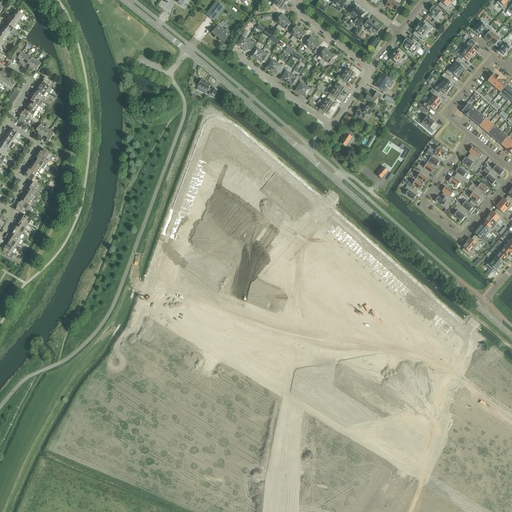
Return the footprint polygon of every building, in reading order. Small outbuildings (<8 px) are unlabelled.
[(282,7),(285,3),(279,0),(273,0),(275,1),(273,4),(273,5),(272,7),(277,10),(279,8),(281,9),(282,10),(283,8),(282,7)] [(334,0),(332,3),(335,5),(335,6),(336,7),(335,9),(340,12),(346,2),(342,0),(334,0)] [(401,1),(398,0),(386,0),(385,2),(387,3),(385,6),(395,12),(401,1)] [(448,8),(452,4),(446,0),(439,0),(439,1),(441,3),(438,5),(447,12),(449,9),(448,8)] [(504,11),(506,8),(506,7),(510,2),(508,1),(508,0),(499,0),(498,2),(498,1),(498,2),(497,3),(501,7),(501,8),(504,11)] [(216,3),(206,15),(214,22),(224,9),(216,3)] [(321,4),(318,8),(325,12),(327,8),(321,4)] [(428,15),(437,22),(439,19),(438,19),(442,14),(433,6),(429,12),(430,13),(428,15)] [(355,7),(349,15),(355,20),(353,23),(358,27),(362,22),(363,21),(360,18),(364,14),(355,7)] [(10,13),(22,21),(20,20),(23,16),(16,11),(15,13),(11,11),(10,13)] [(12,18),(10,20),(17,25),(20,21),(22,22),(22,21),(10,13),(8,15),(12,18)] [(279,25),(275,29),(277,30),(286,19),(283,17),(284,16),(282,14),(281,16),(281,15),(280,18),(277,16),(273,21),(276,22),(276,23),(279,25)] [(286,19),(277,30),(279,32),(282,28),(285,30),(288,32),(292,27),(289,25),(291,23),(292,22),(290,20),(289,22),(286,19)] [(376,35),(381,28),(378,26),(378,25),(373,21),(372,21),(369,19),(363,26),(367,28),(366,29),(371,33),(372,33),(376,35)] [(4,22),(16,31),(17,30),(14,29),(17,25),(10,20),(9,23),(5,20),(4,22)] [(417,27),(426,34),(429,30),(430,31),(433,28),(424,21),(422,24),(421,22),(417,27)] [(480,33),(482,35),(489,27),(487,25),(486,25),(481,21),(478,25),(478,24),(475,27),(476,27),(474,30),(479,35),(480,33)] [(3,29),(11,34),(14,30),(16,31),(4,22),(2,25),(6,27),(4,29),(3,29)] [(224,42),(223,43),(224,43),(230,35),(228,34),(230,32),(226,29),(225,31),(218,26),(212,34),(213,34),(217,37),(219,39),(224,42)] [(290,40),(292,42),(300,31),(298,29),(299,27),(296,26),(296,27),(294,29),(292,27),(288,32),(290,34),(293,36),(290,40)] [(423,38),(426,34),(417,27),(414,31),(415,32),(413,35),(421,42),(424,39),(423,38)] [(489,27),(482,35),(485,37),(484,39),(488,43),(496,34),(492,30),(492,29),(489,27)] [(0,32),(9,39),(8,37),(10,33),(11,34),(3,29),(2,31),(0,29),(0,32)] [(237,44),(237,45),(238,46),(239,47),(240,48),(242,49),(247,40),(244,38),(248,32),(245,31),(241,39),(237,44)] [(300,31),(292,42),(294,43),(297,39),(300,42),(302,43),(306,38),(304,37),(305,35),(306,33),(304,32),(303,33),(300,31)] [(0,39),(4,42),(7,38),(9,39),(0,32),(0,39)] [(358,34),(355,38),(361,44),(364,40),(358,34)] [(496,34),(488,43),(493,47),(495,46),(497,47),(501,42),(499,40),(501,38),(496,34)] [(272,36),(269,40),(277,45),(279,40),(272,36)] [(304,45),(307,48),(304,52),(306,53),(315,42),(312,40),(313,39),(311,37),(310,38),(308,40),(306,38),(302,43),(304,45)] [(374,37),(368,45),(373,49),(379,41),(374,37)] [(402,44),(405,47),(404,47),(407,50),(408,49),(411,52),(415,47),(416,48),(418,45),(410,38),(408,40),(407,39),(402,44)] [(501,42),(497,47),(499,49),(498,51),(499,52),(503,55),(511,47),(506,43),(507,42),(504,39),(501,42)] [(247,40),(242,49),(244,50),(245,51),(247,51),(248,51),(249,50),(251,51),(256,43),(254,41),(253,42),(251,42),(247,40)] [(471,40),(463,49),(472,57),(475,53),(475,52),(471,49),(475,44),(471,40)] [(315,42),(306,53),(308,55),(311,51),(314,53),(316,55),(320,50),(318,48),(320,46),(321,45),(318,43),(318,44),(315,42)] [(252,56),(253,57),(254,59),(255,59),(256,60),(257,61),(262,52),(258,50),(258,48),(258,47),(256,45),(250,54),(253,55),(252,56)] [(15,58),(18,60),(22,53),(18,50),(19,48),(18,49),(10,60),(13,62),(15,58)] [(319,63),(320,64),(329,53),(326,51),(327,50),(325,49),(324,50),(323,52),(320,50),(316,55),(319,57),(322,59),(319,63)] [(390,58),(396,63),(397,62),(399,63),(402,60),(403,61),(407,56),(399,49),(396,52),(396,51),(390,58)] [(456,51),(454,54),(462,60),(464,58),(468,61),(472,57),(463,49),(459,53),(456,51)] [(262,52),(257,61),(258,62),(260,62),(261,63),(263,63),(263,62),(265,63),(271,54),(268,53),(266,54),(262,52)] [(22,53),(18,60),(20,61),(18,65),(20,66),(28,54),(28,53),(26,55),(22,53)] [(329,53),(320,64),(322,66),(326,62),(328,64),(329,64),(331,66),(335,61),(333,59),(334,57),(335,56),(333,55),(332,56),(329,53)] [(28,54),(20,66),(22,68),(25,64),(27,65),(32,58),(28,55),(28,54)] [(267,68),(266,68),(267,69),(268,70),(270,71),(271,72),(277,63),(273,61),(273,59),(273,58),(270,57),(265,65),(267,67),(267,68)] [(32,58),(27,65),(27,66),(28,64),(30,66),(27,69),(30,71),(38,59),(37,58),(36,60),(32,58)] [(38,59),(30,71),(32,73),(34,69),(37,70),(41,64),(37,61),(38,59)] [(451,66),(460,73),(461,73),(463,70),(464,69),(460,65),(462,63),(457,59),(451,66)] [(277,63),(271,72),(273,73),(274,74),(276,74),(277,74),(278,73),(280,74),(285,66),(283,64),(282,65),(280,65),(277,63)] [(339,71),(350,79),(353,76),(354,76),(355,74),(354,74),(354,73),(352,72),(354,70),(348,66),(347,69),(347,68),(344,72),(340,69),(339,71)] [(456,78),(460,73),(451,66),(445,73),(450,77),(452,74),(456,78)] [(281,79),(282,81),(283,82),(284,83),(286,84),(291,75),(288,73),(287,71),(288,70),(285,68),(280,77),(282,78),(281,79)] [(414,72),(412,70),(410,69),(406,74),(404,76),(408,79),(414,72)] [(340,79),(338,81),(343,85),(345,82),(347,84),(348,85),(350,82),(349,82),(350,79),(339,71),(337,73),(342,76),(340,79)] [(384,93),(387,87),(389,88),(390,88),(393,84),(393,82),(391,81),(391,80),(381,74),(374,86),(384,93)] [(443,78),(440,82),(449,90),(451,88),(453,85),(449,82),(451,80),(446,75),(444,74),(442,76),(443,78)] [(487,82),(491,85),(498,77),(496,75),(496,76),(494,74),(487,82)] [(291,75),(286,84),(288,85),(289,85),(290,86),(292,86),(293,85),(295,86),(300,77),(297,76),(297,77),(295,77),(291,75)] [(6,78),(2,85),(6,88),(5,90),(13,78),(11,76),(8,80),(6,78)] [(44,81),(42,83),(50,88),(52,84),(54,85),(54,84),(53,83),(42,76),(40,79),(44,81)] [(498,77),(491,85),(496,89),(502,82),(500,80),(501,80),(498,77)] [(13,78),(5,90),(7,89),(11,91),(15,84),(13,83),(15,79),(13,78)] [(201,80),(198,87),(208,92),(208,91),(210,92),(209,93),(212,95),(211,96),(214,98),(217,91),(212,88),(211,90),(209,89),(211,85),(201,80)] [(296,91),(297,92),(298,93),(299,94),(300,95),(306,86),(302,84),(302,82),(302,81),(300,80),(294,88),(297,90),(296,91)] [(329,86),(340,94),(342,91),(344,92),(345,90),(344,89),(342,87),(343,85),(338,81),(336,84),(334,87),(330,84),(329,86)] [(440,82),(434,89),(439,93),(441,91),(445,94),(447,92),(447,93),(449,90),(440,82)] [(502,82),(496,89),(500,93),(507,85),(502,82)] [(48,92),(47,93),(48,94),(48,93),(49,93),(52,89),(50,88),(42,83),(41,85),(37,83),(36,85),(46,92),(47,92),(48,92)] [(38,90),(36,92),(43,97),(46,92),(47,93),(48,92),(47,92),(46,92),(36,85),(34,88),(38,90)] [(500,93),(499,95),(503,98),(511,89),(507,85),(500,93)] [(306,86),(300,95),(302,96),(304,97),(305,97),(307,98),(307,97),(307,96),(309,98),(315,89),(312,87),(311,88),(310,89),(306,86)] [(330,94),(328,97),(333,100),(335,98),(337,99),(338,100),(340,98),(338,97),(340,94),(329,86),(327,88),(332,91),(330,94)] [(511,89),(503,98),(507,102),(509,100),(511,96),(511,89)] [(380,99),(381,96),(373,91),(371,95),(368,94),(365,100),(373,105),(377,98),(380,99)] [(41,101),(43,97),(36,92),(35,94),(31,92),(30,94),(41,101)] [(428,99),(437,107),(438,106),(441,103),(440,103),(441,102),(437,99),(439,96),(434,92),(432,94),(432,95),(428,99)] [(30,101),(32,103),(32,102),(38,106),(39,107),(40,107),(42,103),(43,103),(44,103),(43,102),(42,102),(41,101),(30,94),(28,93),(27,95),(28,96),(32,99),(30,101)] [(386,96),(384,99),(386,101),(385,102),(389,104),(390,103),(393,105),(395,102),(386,96)] [(319,101),(330,109),(332,106),(333,107),(335,105),(334,104),(332,103),(333,100),(328,97),(326,99),(324,102),(320,99),(319,101)] [(434,111),(437,107),(428,99),(425,103),(422,106),(427,110),(430,108),(434,111)] [(319,110),(318,112),(323,115),(325,113),(327,114),(328,115),(330,113),(328,112),(330,109),(319,101),(317,104),(321,106),(319,109),(319,110)] [(36,111),(39,107),(38,106),(32,102),(32,103),(31,105),(27,102),(26,104),(36,111)] [(28,109),(26,111),(32,115),(31,115),(33,116),(35,117),(38,113),(38,112),(36,111),(26,104),(24,107),(28,109)] [(472,108),(468,104),(462,112),(464,114),(463,114),(466,116),(472,108)] [(356,115),(354,117),(362,122),(367,114),(369,115),(372,111),(364,106),(361,110),(359,108),(358,109),(357,109),(356,111),(357,112),(355,114),(356,115)] [(466,116),(468,118),(470,119),(477,112),(472,108),(466,116)] [(30,120),(29,120),(30,121),(31,120),(29,119),(31,115),(32,115),(26,111),(25,110),(23,113),(20,110),(18,113),(29,119),(30,120)] [(477,112),(470,119),(475,123),(481,115),(477,112)] [(26,124),(28,120),(29,120),(30,120),(29,119),(18,113),(17,115),(20,117),(19,119),(26,124)] [(481,115),(475,123),(479,127),(485,119),(481,115)] [(348,127),(353,120),(347,116),(343,123),(348,127)] [(423,122),(421,124),(424,127),(432,134),(434,130),(438,126),(434,123),(435,123),(431,120),(428,117),(427,117),(423,122)] [(485,119),(479,127),(483,130),(490,123),(485,119)] [(490,123),(483,130),(488,134),(494,126),(490,123)] [(36,136),(38,138),(46,125),(45,127),(40,124),(36,131),(38,133),(36,136)] [(46,125),(38,138),(40,139),(43,136),(45,137),(50,130),(46,128),(47,126),(46,125)] [(494,126),(488,134),(492,138),(498,130),(494,126)] [(5,132),(15,139),(19,134),(12,129),(10,132),(5,128),(4,130),(5,131),(5,132)] [(50,130),(45,137),(47,139),(45,142),(47,144),(54,133),(56,132),(55,131),(54,133),(50,130)] [(345,147),(346,146),(350,149),(358,137),(347,130),(344,136),(342,140),(343,140),(340,144),(345,147)] [(498,130),(492,138),(496,141),(503,134),(498,130)] [(7,136),(6,139),(12,143),(13,143),(15,139),(5,132),(3,134),(7,136)] [(503,134),(496,141),(501,145),(507,138),(503,134)] [(0,141),(9,148),(9,147),(11,149),(14,144),(13,143),(12,143),(6,139),(4,141),(0,137),(0,141)] [(507,138),(501,145),(505,149),(511,141),(507,138)] [(0,144),(1,145),(0,146),(0,147),(6,152),(9,148),(0,141),(0,144)] [(428,151),(439,159),(441,156),(443,157),(446,153),(441,149),(438,147),(436,146),(433,150),(430,148),(428,151)] [(470,154),(468,156),(480,164),(482,161),(479,159),(482,155),(472,148),(469,153),(470,154)] [(48,160),(49,160),(52,156),(43,149),(41,152),(37,149),(36,151),(46,158),(47,158),(48,159),(47,159),(48,160)] [(36,159),(38,160),(43,163),(44,163),(44,162),(46,164),(49,160),(48,160),(47,159),(48,159),(47,158),(46,158),(36,151),(34,154),(38,156),(36,159)] [(438,161),(439,159),(428,151),(426,154),(429,156),(426,160),(436,167),(439,162),(438,161)] [(478,167),(480,164),(468,156),(467,159),(465,158),(462,163),(472,169),(475,165),(478,167)] [(33,160),(32,162),(42,169),(44,170),(47,165),(45,164),(44,163),(43,163),(38,160),(36,162),(33,160)] [(34,166),(32,169),(37,172),(39,173),(42,169),(32,162),(30,164),(34,166)] [(416,168),(418,169),(428,176),(430,173),(431,174),(435,169),(424,162),(422,167),(418,165),(416,168)] [(485,168),(496,178),(498,175),(500,176),(503,172),(494,164),(491,168),(488,165),(485,168)] [(381,179),(388,171),(383,167),(378,172),(379,173),(376,175),(381,179)] [(457,173),(455,176),(467,184),(469,181),(466,179),(468,174),(458,167),(455,172),(457,173)] [(24,170),(36,178),(37,177),(35,176),(37,172),(32,169),(31,168),(29,170),(25,168),(24,170)] [(494,180),(496,178),(485,168),(483,171),(486,174),(483,178),(492,186),(496,181),(494,180)] [(426,178),(428,176),(418,169),(416,172),(418,173),(415,178),(424,184),(428,179),(426,178)] [(26,174),(25,177),(31,181),(34,177),(36,178),(24,170),(22,172),(26,174)] [(467,184),(455,176),(453,178),(452,177),(448,182),(456,188),(459,183),(462,185),(464,183),(467,184)] [(407,186),(416,192),(418,190),(420,191),(423,186),(413,180),(411,184),(409,183),(407,186)] [(470,186),(481,196),(483,193),(484,195),(488,190),(479,182),(475,186),(472,184),(470,186)] [(28,183),(27,185),(37,192),(39,193),(42,188),(40,187),(34,183),(32,185),(28,183)] [(27,185),(25,188),(29,190),(27,193),(29,193),(34,197),(35,196),(37,192),(27,185)] [(415,195),(416,192),(407,186),(405,189),(406,190),(403,194),(413,201),(416,196),(415,195)] [(479,198),(481,196),(470,186),(468,189),(471,192),(467,196),(476,204),(480,199),(479,198)] [(443,193),(441,195),(453,204),(453,203),(452,202),(451,202),(453,199),(450,197),(453,193),(445,187),(442,192),(443,193)] [(24,193),(22,195),(33,202),(36,197),(35,196),(34,197),(29,193),(28,195),(24,193)] [(22,195),(21,197),(25,200),(23,202),(28,206),(30,207),(33,202),(22,195)] [(451,207),(453,204),(441,195),(440,198),(438,197),(435,202),(445,209),(448,204),(451,207)] [(503,199),(499,203),(508,211),(511,207),(511,202),(506,198),(504,200),(503,199)] [(455,204),(465,214),(467,212),(469,213),(473,208),(463,200),(460,204),(457,202),(455,204)] [(16,201),(15,203),(25,210),(26,210),(26,211),(28,212),(31,208),(30,207),(28,206),(23,202),(22,201),(20,204),(16,201)] [(14,205),(17,208),(16,210),(19,213),(23,215),(25,211),(26,211),(26,210),(25,210),(15,203),(14,205)] [(497,209),(495,211),(503,218),(500,215),(502,213),(504,215),(508,211),(499,203),(496,208),(497,209)] [(463,216),(465,214),(455,204),(454,205),(456,207),(454,209),(457,211),(454,216),(461,222),(465,217),(463,216)] [(492,212),(488,216),(497,224),(500,220),(501,221),(503,218),(495,211),(493,213),(492,212)] [(19,216),(18,218),(30,227),(30,226),(29,225),(31,220),(25,216),(23,218),(19,216)] [(486,222),(484,224),(492,231),(493,231),(494,228),(497,224),(488,216),(484,221),(486,222)] [(18,218),(16,221),(20,223),(18,225),(25,230),(28,226),(30,227),(18,218)] [(13,225),(12,227),(22,234),(24,236),(24,235),(23,234),(25,230),(18,225),(17,228),(13,225)] [(480,226),(477,230),(486,237),(489,233),(490,234),(492,231),(484,225),(482,227),(480,225),(480,226)] [(325,244),(321,299),(334,299),(336,245),(339,242),(345,247),(344,249),(376,276),(379,273),(385,266),(386,266),(340,226),(338,228),(337,227),(333,231),(335,232),(332,235),(332,236),(328,241),(327,244),(325,244)] [(12,227),(10,230),(14,232),(12,234),(14,236),(14,235),(19,239),(19,238),(21,240),(24,236),(22,234),(12,227)] [(481,244),(483,242),(482,241),(486,237),(477,230),(474,233),(473,234),(475,235),(473,237),(481,244)] [(9,235),(7,237),(18,244),(18,245),(20,246),(20,245),(18,244),(21,240),(19,238),(19,239),(14,235),(14,236),(13,238),(9,235)] [(7,237),(6,240),(10,242),(8,244),(15,249),(18,245),(18,244),(7,237)] [(471,240),(469,239),(466,243),(474,250),(478,247),(481,244),(473,237),(471,240)] [(474,250),(466,243),(462,247),(463,248),(461,251),(466,255),(469,258),(471,256),(472,255),(471,254),(474,250)] [(3,244),(1,246),(14,255),(14,254),(12,253),(15,249),(8,244),(7,247),(3,244)] [(502,248),(510,255),(511,253),(511,249),(507,245),(503,249),(502,248)] [(1,246),(0,248),(4,251),(2,253),(2,254),(9,258),(11,260),(14,255),(1,246)] [(498,252),(506,259),(507,258),(507,259),(510,255),(502,248),(498,252)] [(506,259),(498,252),(494,256),(503,263),(506,259)] [(491,260),(499,267),(503,263),(494,256),(491,260)] [(499,267),(491,260),(485,267),(488,270),(489,270),(492,273),(494,270),(495,271),(499,267)] [(387,275),(381,281),(385,285),(391,278),(387,275)] [(391,278),(385,285),(389,288),(395,281),(391,278)] [(395,281),(389,288),(392,291),(398,284),(395,281)] [(398,284),(392,291),(396,294),(402,287),(398,284)] [(402,287),(396,294),(399,297),(405,291),(402,287)] [(405,291),(399,297),(403,301),(409,294),(405,291)] [(409,294),(403,301),(407,304),(413,297),(409,294)] [(413,297),(407,304),(410,307),(416,300),(413,297)] [(342,330),(338,339),(343,341),(346,332),(342,330)] [(374,342),(370,350),(375,352),(378,344),(374,342)] [(402,355),(399,363),(403,365),(407,357),(402,355)]
